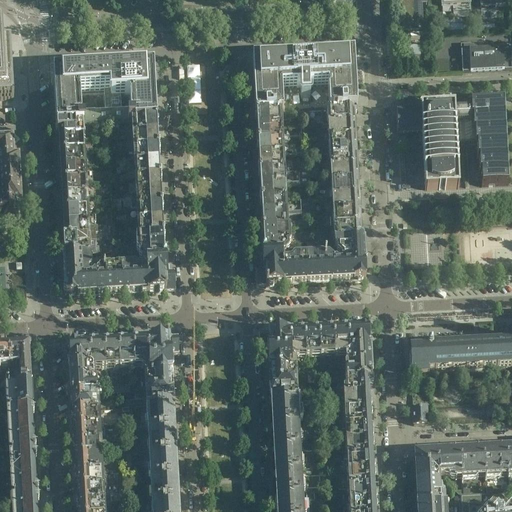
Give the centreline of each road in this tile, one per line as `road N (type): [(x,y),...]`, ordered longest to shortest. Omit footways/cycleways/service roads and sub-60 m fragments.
road 1 (residential): [(247,317),(231,47)]
road 2 (residential): [(171,51),(187,320)]
road 3 (residential): [(386,307),(374,93)]
road 4 (residential): [(256,511),(247,317)]
road 5 (residential): [(187,320),(197,511)]
road 6 (residential): [(56,511),(46,327)]
road 7 (tertiary): [(27,0),(77,26),(167,20)]
road 8 (unclassified): [(46,327),(187,320)]
road 9 (residential): [(231,47),(371,40)]
road 10 (unclassified): [(247,317),(386,307)]
road 11 (residential): [(33,59),(171,51)]
road 12 (residential): [(395,444),(386,307)]
road 13 (residential): [(511,86),(374,93)]
road 14 (unclassified): [(386,307),(511,301)]
road 15 (residential): [(35,117),(40,237)]
